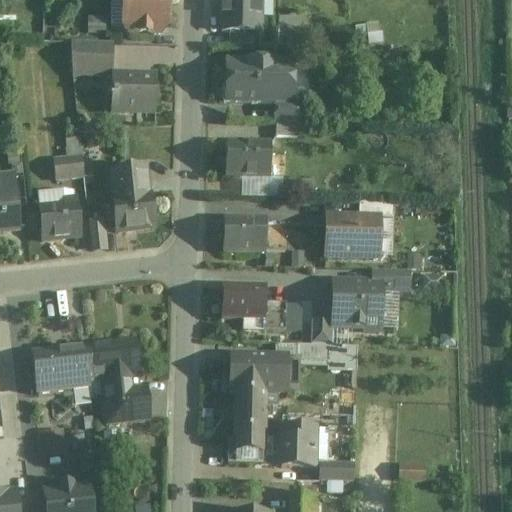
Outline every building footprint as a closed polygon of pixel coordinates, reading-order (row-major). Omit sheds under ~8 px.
[(123,0),(123,28),(129,35),(158,36),(165,30),(165,20),(161,17),(162,4),(161,0),(123,0)] [(259,1),(233,0),(221,0),(221,33),(229,33),(259,34),(259,1)] [(87,19),(87,33),(104,33),(104,19),(87,19)] [(259,34),(229,33),(228,48),(258,49),(259,34)] [(109,46),(71,45),(70,62),(109,63),(109,46)] [(289,65),(227,63),(227,86),(224,86),(223,86),(222,104),(223,104),(276,105),(291,105),(291,89),(288,87),(289,79),(292,77),(292,67),(289,65)] [(155,79),(112,78),(111,114),(154,115),(155,79)] [(298,115),(275,114),(274,127),(297,127),(298,115)] [(297,127),(274,127),(274,139),(297,140),(297,127)] [(269,146),(225,146),(225,180),(268,181),(269,146)] [(80,150),(64,151),(65,161),(81,160),(80,150)] [(65,161),(50,162),(52,183),(83,180),(81,160),(65,161)] [(144,172),(112,176),(115,203),(114,204),(148,200),(147,200),(144,172)] [(0,236),(3,236),(3,232),(18,230),(12,180),(0,181),(0,236)] [(311,183),(282,183),(282,196),(311,197),(311,183)] [(148,200),(114,204),(118,241),(135,239),(134,233),(151,230),(148,200)] [(64,209),(38,212),(41,245),(80,241),(75,201),(63,203),(64,209)] [(394,206),(358,205),(358,219),(377,220),(393,220),(394,206)] [(358,219),(326,219),(324,260),(378,261),(378,240),(376,238),(377,220),(358,219)] [(265,222),(224,222),(223,256),(265,256),(265,222)] [(333,284),(331,330),(380,331),(381,293),(408,294),(409,274),(373,273),(372,285),(333,284)] [(264,290),(222,289),(221,322),(262,323),(264,323),(264,306),(264,290)] [(73,291),(60,294),(67,320),(80,316),(73,291)] [(285,307),(264,306),(264,323),(262,323),(262,333),(285,334),(285,307)] [(300,307),(285,307),(285,334),(300,334),(300,307)] [(135,344),(87,351),(91,382),(88,383),(90,400),(101,399),(103,413),(105,427),(148,423),(145,393),(131,394),(129,378),(138,377),(135,344)] [(356,349),(297,347),(296,363),(327,364),(326,370),(356,371),(356,349)] [(87,351),(31,356),(35,398),(74,393),(73,385),(88,383),(91,382),(87,351)] [(286,359),(230,358),(230,383),(235,383),(236,383),(236,381),(265,382),(264,395),(286,395),(286,359)] [(265,382),(236,381),(236,383),(235,383),(234,445),(234,446),(263,447),(263,444),(264,420),(271,420),(272,408),(264,408),(264,395),(265,382)] [(39,459),(66,457),(64,430),(37,431),(39,459)] [(315,434),(286,433),(286,445),(283,445),(282,467),(282,472),(314,472),(315,434)] [(263,444),(263,447),(234,446),(234,445),(230,445),(229,466),(272,467),(272,445),(263,444)] [(283,445),(272,445),(272,467),(282,467),(283,445)] [(354,466),(320,466),(320,483),(353,484),(354,466)] [(59,491),(44,493),(45,495),(46,511),(90,511),(88,488),(73,490),(73,487),(59,488),(59,491)] [(17,511),(16,494),(0,495),(0,511),(17,511)] [(46,511),(45,495),(28,497),(30,511),(46,511)] [(315,511),(316,497),(291,496),(290,511),(315,511)]
